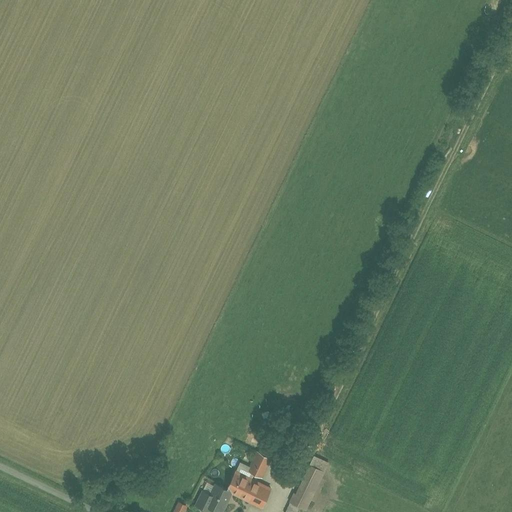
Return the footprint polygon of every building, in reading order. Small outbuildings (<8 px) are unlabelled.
[(277,438),(285,442),(291,428),(283,425),(277,438)] [(270,449),(259,444),(249,464),(261,469),(270,449)] [(321,477),(331,456),(316,449),(298,487),(296,486),(291,495),(292,495),(302,500),(309,503),(321,477)] [(241,454),(235,451),(231,457),(238,461),(241,454)] [(273,482),(237,465),(228,483),(235,486),(263,501),(273,482)] [(224,507),(235,486),(228,483),(216,477),(211,487),(205,484),(197,499),(207,504),(209,500),(224,507)] [(295,511),(296,511),(302,500),(292,495),(288,504),(286,508),(295,511)] [(184,511),(186,504),(176,501),(172,511),(184,511)]
